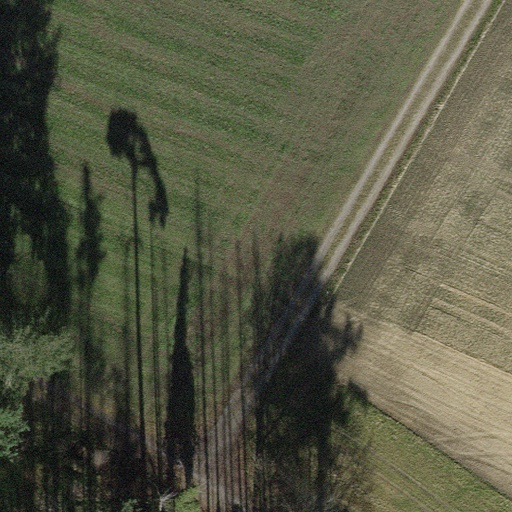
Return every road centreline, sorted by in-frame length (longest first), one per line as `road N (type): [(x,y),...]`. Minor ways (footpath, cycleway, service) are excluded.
road 1 (track): [(479,0),(237,403),(184,507)]
road 2 (track): [(0,403),(189,511)]
